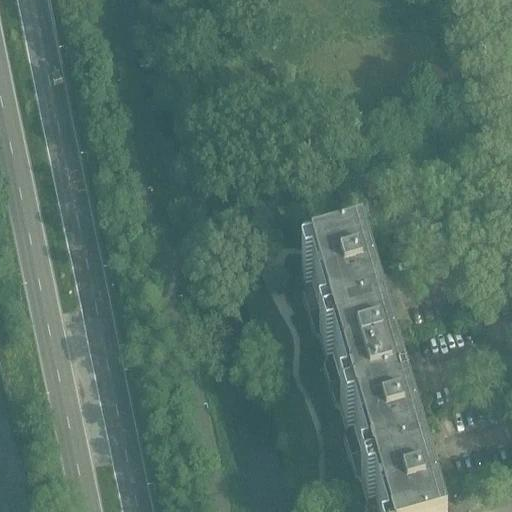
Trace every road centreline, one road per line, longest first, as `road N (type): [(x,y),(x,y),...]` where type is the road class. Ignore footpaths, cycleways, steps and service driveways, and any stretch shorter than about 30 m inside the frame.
road 1 (primary): [(134,511),(29,0)]
road 2 (primary): [(0,101),(85,511)]
